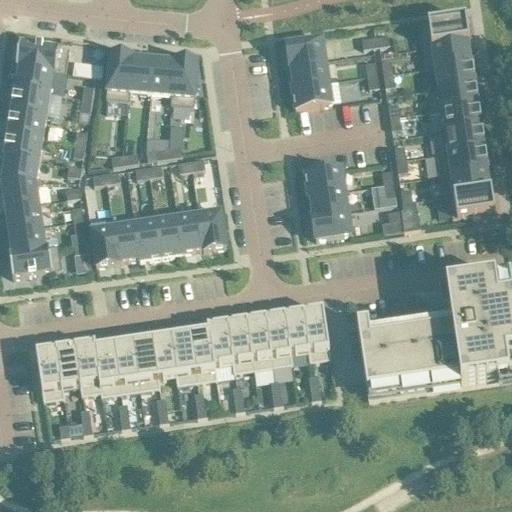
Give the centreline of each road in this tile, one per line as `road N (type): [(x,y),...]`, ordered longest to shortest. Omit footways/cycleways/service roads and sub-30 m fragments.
road 1 (residential): [(225,21),(268,303)]
road 2 (residential): [(0,343),(268,303)]
road 3 (residential): [(268,303),(505,269)]
